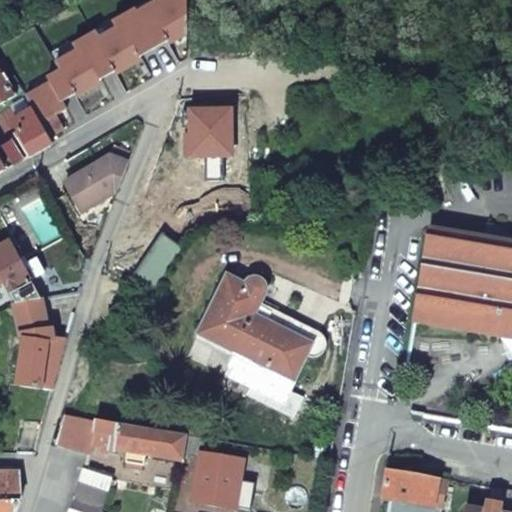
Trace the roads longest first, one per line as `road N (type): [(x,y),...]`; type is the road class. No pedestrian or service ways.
road 1 (residential): [(39,462),(104,261),(172,89)]
road 2 (track): [(172,89),(384,66),(453,69),(511,85)]
road 3 (residential): [(401,227),(370,431)]
road 4 (residential): [(0,188),(172,89)]
road 5 (residential): [(511,457),(370,431)]
